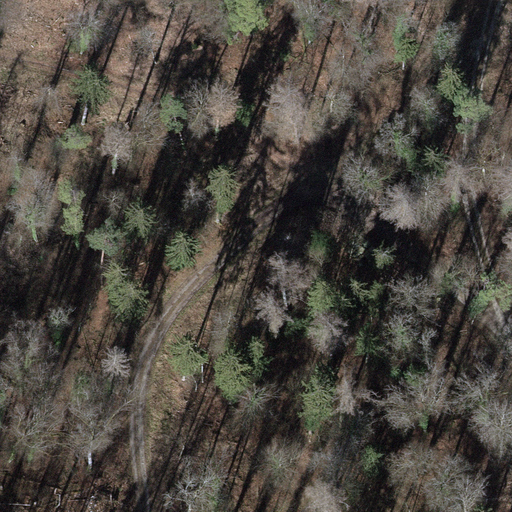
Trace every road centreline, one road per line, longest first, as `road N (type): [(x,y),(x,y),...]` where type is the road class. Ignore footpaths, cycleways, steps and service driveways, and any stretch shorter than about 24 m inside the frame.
road 1 (track): [(157,511),(137,411),(160,324),(230,243),(316,185),(473,56)]
road 2 (track): [(504,333),(205,106),(65,61)]
road 3 (track): [(494,0),(473,56),(477,184),(504,333)]
